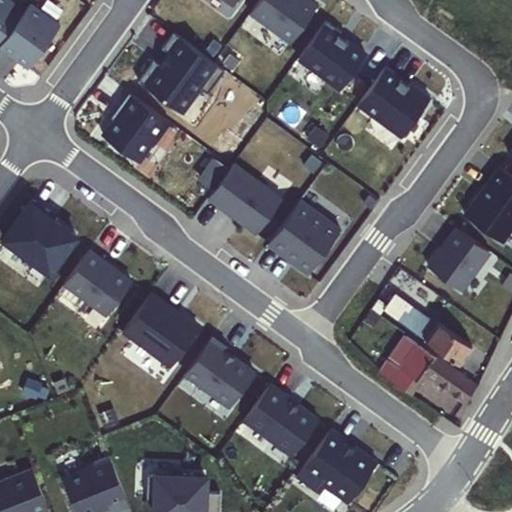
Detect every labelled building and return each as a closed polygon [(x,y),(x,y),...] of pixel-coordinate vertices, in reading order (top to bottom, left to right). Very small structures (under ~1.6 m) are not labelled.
[(0,0),(0,48),(27,68),(60,25),(30,3),(17,21),(6,13),(14,3),(10,0),(0,0)] [(318,5),(310,0),(260,0),(251,14),(291,42),(318,5)] [(323,22),(297,60),(340,90),(366,52),(323,22)] [(207,94),(224,70),(173,32),(161,48),(167,53),(159,64),(153,59),(137,81),(180,113),(199,88),(207,94)] [(381,65),(354,105),(403,138),(430,98),(381,65)] [(169,122),(128,93),(118,107),(121,109),(114,120),(102,136),(139,163),(169,122)] [(110,117),(114,120),(121,109),(118,107),(110,117)] [(232,163),(206,198),(255,234),(281,198),(232,163)] [(511,173),(504,168),(470,217),(503,241),(511,228),(511,173)] [(299,199),(266,244),(307,273),(339,229),(299,199)] [(30,205),(4,241),(52,276),(78,241),(30,205)] [(454,227),(426,267),(463,292),(490,252),(454,227)] [(88,249),(62,284),(111,320),(137,285),(88,249)] [(392,293),(383,286),(371,303),(458,363),(471,345),(438,321),(436,323),(422,312),(434,297),(405,276),(392,293)] [(148,295),(123,330),(171,366),(197,331),(148,295)] [(417,343),(403,334),(385,359),(389,361),(378,375),(405,394),(408,396),(417,384),(414,382),(421,373),(461,403),(475,386),(417,343)] [(210,336),(184,372),(231,407),(256,373),(222,348),(224,346),(210,336)] [(269,383),(242,419),(293,456),(320,420),(298,404),(296,406),(287,400),(289,398),(269,383)] [(344,438),(329,427),(295,475),(314,488),(320,480),(347,500),(376,461),(354,446),(353,448),(342,440),(344,438)] [(127,504),(108,455),(92,461),(93,464),(60,477),(74,511),(90,511),(107,506),(109,511),(127,504)] [(31,468),(0,480),(0,511),(36,511),(47,508),(31,468)] [(205,511),(205,478),(150,479),(150,511),(205,511)]
